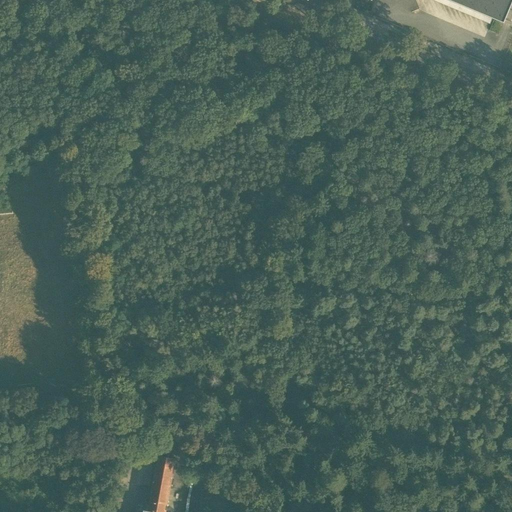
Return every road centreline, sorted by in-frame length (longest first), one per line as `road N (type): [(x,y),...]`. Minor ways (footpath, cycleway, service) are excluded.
road 1 (unclassified): [(113,427),(81,178),(84,0)]
road 2 (track): [(0,411),(351,462)]
road 3 (secondary): [(511,93),(285,0)]
road 4 (track): [(351,462),(511,486)]
